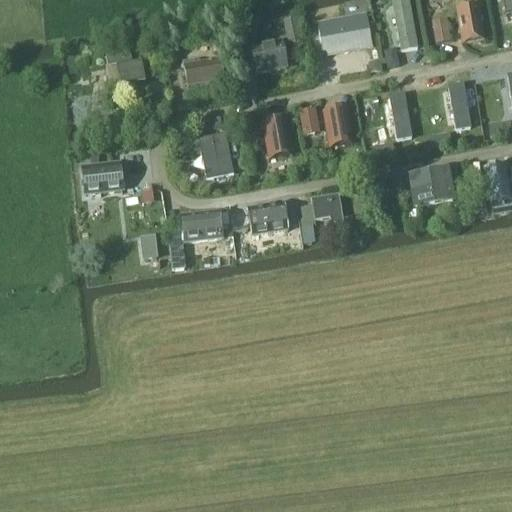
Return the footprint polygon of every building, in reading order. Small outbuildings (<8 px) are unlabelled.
[(511,0),(500,0),(504,16),(511,14),(511,0)] [(400,55),(417,52),(408,4),(392,7),(400,55)] [(462,46),(483,42),(477,9),(456,13),(462,46)] [(366,18),(317,27),(322,59),(372,50),(370,39),(368,28),(366,18)] [(288,46),(301,43),(296,23),(283,26),(288,46)] [(437,46),(449,43),(445,24),(433,26),(437,46)] [(177,61),(173,41),(161,43),(165,64),(177,61)] [(508,44),(499,45),(500,53),(509,52),(508,44)] [(256,78),(283,72),(279,49),(251,55),(256,78)] [(384,55),(388,70),(398,68),(395,52),(384,55)] [(130,56),(105,61),(111,91),(144,84),(141,64),(131,66),(130,56)] [(188,91),(223,84),(219,64),(183,70),(188,91)] [(368,65),(369,76),(381,74),(380,64),(368,65)] [(462,88),(448,91),(455,134),(469,132),(462,88)] [(403,98),(389,100),(396,144),(411,141),(403,98)] [(299,115),(303,139),(320,136),(315,111),(299,115)] [(329,149),(350,146),(344,112),(323,116),(329,149)] [(219,121),(202,125),(204,136),(222,132),(219,121)] [(244,148),(257,145),(253,122),(240,124),(244,148)] [(284,123),(261,128),(262,136),(268,166),(291,162),(286,132),(284,123)] [(509,128),(489,130),(490,140),(510,138),(509,128)] [(83,149),(84,149),(85,149),(85,148),(86,148),(87,148),(87,147),(88,147),(89,146),(90,145),(90,144),(91,143),(91,142),(91,141),(91,140),(91,139),(91,138),(90,138),(90,137),(90,136),(89,136),(89,135),(88,135),(88,134),(87,134),(86,133),(85,133),(84,133),(83,133),(82,133),(81,133),(80,133),(79,134),(78,134),(78,135),(77,135),(77,136),(76,136),(76,137),(76,138),(75,138),(75,139),(75,140),(75,141),(75,142),(75,143),(76,144),(76,145),(77,146),(78,146),(78,147),(79,147),(79,148),(80,148),(81,148),(81,149),(82,149),(83,149)] [(225,137),(197,143),(206,184),(233,178),(225,137)] [(449,138),(428,141),(430,153),(451,150),(449,138)] [(392,148),(371,151),(372,163),(394,160),(392,148)] [(90,169),(99,168),(98,159),(89,161),(90,169)] [(120,166),(80,171),(84,201),(123,196),(120,166)] [(490,205),(510,201),(503,170),(484,173),(490,205)] [(445,174),(410,180),(411,186),(415,207),(416,213),(427,211),(438,209),(451,207),(450,201),(447,180),(445,174)] [(483,192),(469,194),(473,214),(486,212),(483,192)] [(338,199),(310,203),(314,225),(329,222),(330,231),(329,231),(331,239),(345,236),(344,234),(354,233),(352,221),(342,223),(338,199)] [(465,217),(464,206),(456,206),(457,218),(465,217)] [(284,208),(246,214),(247,222),(250,240),(288,234),(284,208)] [(219,215),(179,219),(183,248),(222,244),(219,215)] [(301,235),(303,251),(315,249),(312,234),(301,235)] [(156,263),(154,240),(139,241),(141,264),(156,263)] [(182,252),(170,254),(171,274),(184,273),(182,252)]
